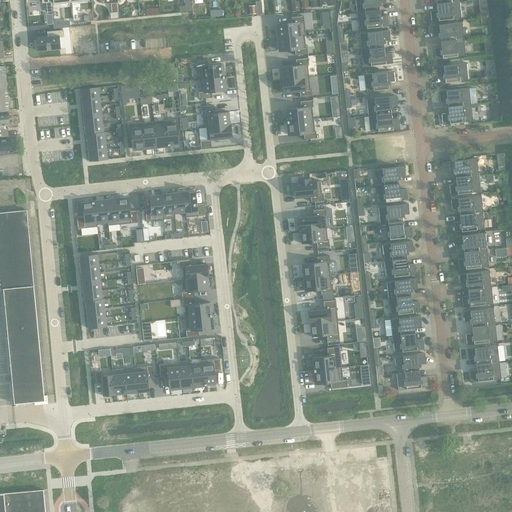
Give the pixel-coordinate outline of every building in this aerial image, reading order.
[(42,0),(43,2),(46,2),(47,12),(52,12),(51,2),(48,2),(48,0),(42,0)] [(308,0),(305,0),(301,0),(301,8),(309,7),(308,0)] [(355,0),(357,13),(380,10),(379,4),(386,3),(385,0),(355,0)] [(299,1),(291,2),(292,11),(299,11),(299,1)] [(459,1),(436,4),(437,10),(430,11),(431,21),(462,18),(461,17),(459,1)] [(380,10),(357,13),(359,29),(358,29),(389,26),(387,16),(381,16),(380,10)] [(292,23),(277,25),(278,38),(305,35),(306,35),(304,16),(291,17),(291,23),(292,23)] [(441,42),(463,40),(462,23),(462,22),(432,25),(433,36),(440,35),(441,42)] [(359,34),(361,50),(384,47),(383,41),(390,40),(389,30),(359,33),(359,34)] [(37,40),(34,41),(35,49),(38,49),(38,51),(60,49),(59,37),(63,36),(63,31),(48,32),(49,37),(37,38),(37,40)] [(305,35),(278,38),(280,51),(294,49),(294,50),(295,55),(308,54),(307,47),(306,47),(305,35)] [(492,35),(485,36),(487,54),(493,53),(492,35)] [(463,40),(441,42),(441,48),(434,48),(435,59),(466,56),(466,55),(465,55),(463,40)] [(384,47),(361,50),(363,66),(362,66),(362,67),(393,63),(391,53),(385,54),(384,47)] [(296,66),(281,67),(283,80),(309,77),(308,65),(309,65),(308,58),(296,59),(296,66)] [(207,60),(195,61),(196,68),(197,68),(198,80),(201,80),(224,77),(224,76),(223,64),(208,66),(207,60)] [(436,66),(437,77),(444,76),(445,83),(468,80),(466,64),(467,64),(467,63),(436,66)] [(363,74),(363,75),(364,75),(366,91),(389,89),(388,82),(395,81),(393,71),(363,74)] [(202,92),(199,92),(199,99),(211,98),(211,93),(211,92),(226,90),(224,77),(201,80),(202,92)] [(283,80),(282,80),(282,82),(283,93),(299,91),(300,98),(312,96),(312,89),(310,89),(309,77),(283,80)] [(177,84),(167,85),(168,93),(178,91),(177,84)] [(99,87),(81,89),(82,98),(100,96),(99,87)] [(471,103),(478,102),(476,87),(470,87),(471,103)] [(448,107),(471,104),(469,89),(469,88),(439,91),(440,101),(447,101),(448,107)] [(100,96),(82,98),(83,107),(101,105),(100,96)] [(338,96),(331,97),(333,116),(340,115),(338,96)] [(366,100),(368,116),(391,113),(390,107),(397,106),(396,96),(366,99),(366,100)] [(7,99),(0,99),(0,111),(8,110),(7,99)] [(301,108),(286,109),(287,121),(287,122),(313,119),(312,107),(313,107),(313,100),(300,101),(301,108)] [(471,104),(448,107),(448,113),(441,114),(443,124),(473,121),(473,120),(472,120),(471,104)] [(101,105),(83,107),(84,116),(102,114),(101,105)] [(213,105),(201,107),(201,116),(203,116),(204,128),(206,127),(230,125),(228,112),(214,114),(213,105)] [(391,113),(368,116),(370,131),(369,132),(400,129),(399,119),(392,119),(391,113)] [(0,137),(8,137),(7,128),(5,128),(5,125),(9,124),(8,114),(0,114),(0,137)] [(102,114),(84,116),(85,125),(103,123),(102,114)] [(177,119),(165,121),(168,146),(180,144),(177,119)] [(313,119),(287,122),(289,135),(303,134),(304,134),(304,140),(317,138),(316,131),(315,132),(313,119)] [(165,121),(154,122),(157,147),(168,146),(165,121)] [(154,122),(142,123),(145,148),(157,147),(154,122)] [(103,123),(85,125),(86,134),(87,134),(104,132),(103,123)] [(142,123),(131,124),(131,128),(134,149),(145,148),(142,123)] [(208,140),(200,141),(201,149),(211,147),(211,140),(217,139),(223,139),(232,138),(232,135),(231,125),(230,125),(206,127),(208,140)] [(104,132),(87,134),(88,143),(106,141),(105,132),(104,132)] [(0,153),(12,152),(10,139),(0,139),(0,153)] [(106,141),(88,143),(89,152),(107,151),(106,141)] [(107,151),(89,152),(90,161),(108,160),(107,151)] [(455,178),(478,175),(476,159),(477,159),(446,162),(448,172),(454,172),(455,178)] [(376,187),(399,184),(398,178),(405,177),(404,167),(373,170),(373,171),(374,171),(376,187)] [(478,175),(455,178),(456,184),(449,185),(450,195),(481,192),(480,191),(478,175)] [(299,183),(294,184),(295,198),(310,196),(310,197),(311,202),(323,201),(323,194),(322,194),(320,181),(311,182),(310,182),(310,179),(299,181),(299,183)] [(348,179),(341,180),(344,202),(351,201),(348,179)] [(399,184),(376,187),(377,203),(377,204),(407,200),(406,190),(399,190),(399,184)] [(195,191),(184,192),(186,212),(186,217),(206,215),(205,203),(197,204),(195,191)] [(175,193),(172,193),(174,214),(186,212),(184,192),(175,193)] [(172,193),(161,195),(163,220),(175,218),(174,214),(172,193)] [(150,209),(145,210),(146,222),(163,220),(161,195),(149,196),(150,209)] [(459,215),(482,213),(480,197),(481,197),(481,196),(451,199),(452,210),(459,209),(459,215)] [(129,198),(117,199),(120,224),(137,223),(136,211),(130,211),(129,198)] [(117,199),(106,200),(108,223),(108,226),(120,224),(117,199)] [(94,202),(96,225),(108,223),(106,200),(94,202)] [(84,216),(76,217),(77,229),(97,227),(96,225),(94,202),(82,203),(84,216)] [(380,224),(403,222),(402,215),(409,215),(408,204),(377,207),(377,208),(378,208),(380,224)] [(314,216),(298,218),(298,221),(299,231),(300,231),(326,228),(325,216),(326,216),(326,209),(313,210),(314,216)] [(0,289),(3,289),(9,347),(11,376),(12,382),(14,404),(34,402),(35,405),(45,404),(44,395),(26,210),(0,212),(0,289)] [(482,213),(459,215),(460,222),(453,222),(454,233),(485,229),(484,229),(482,213)] [(403,222),(380,224),(382,240),(381,240),(381,241),(411,238),(410,227),(404,228),(403,222)] [(326,228),(300,231),(302,244),(316,242),(317,248),(330,247),(329,240),(328,240),(326,228)] [(463,253),(486,250),(485,234),(485,233),(455,237),(456,247),(463,246),(463,253)] [(384,262),(407,259),(406,253),(413,252),(412,242),(382,245),(382,246),(384,262)] [(506,248),(495,249),(496,257),(507,256),(506,248)] [(486,250),(463,253),(464,259),(457,260),(459,270),(489,267),(489,266),(488,266),(486,250)] [(98,254),(79,256),(80,265),(99,263),(98,254)] [(318,263),(303,265),(303,267),(304,278),(330,275),(329,263),(330,262),(329,256),(317,257),(317,262),(318,263)] [(191,259),(178,261),(179,268),(182,267),(184,279),(208,277),(209,277),(207,264),(191,266),(191,259)] [(407,259),(384,262),(386,277),(385,278),(416,275),(414,264),(408,265),(407,259)] [(99,263),(80,265),(81,274),(100,272),(99,263)] [(468,290),(491,288),(489,272),(489,271),(459,274),(460,285),(467,284),(468,290)] [(100,272),(81,274),(82,283),(101,281),(100,272)] [(330,275),(304,278),(306,290),(320,289),(320,290),(321,295),(333,294),(333,287),(332,287),(330,275)] [(184,279),(181,280),(183,292),(182,292),(182,299),(195,298),(194,292),(209,290),(208,277),(184,279)] [(388,299),(411,296),(410,290),(417,289),(416,279),(386,282),(386,283),(388,299)] [(101,281),(82,283),(83,292),(102,290),(101,281)] [(491,288),(468,290),(468,296),(462,297),(463,308),(493,304),(493,303),(492,303),(491,288)] [(102,290),(83,292),(84,301),(85,301),(103,299),(102,290)] [(411,296),(388,299),(390,315),(389,315),(389,316),(420,312),(419,302),(412,303),(411,296)] [(195,298),(182,299),(183,306),(184,306),(185,318),(212,315),(211,314),(210,302),(195,304),(195,298)] [(103,299),(85,301),(86,310),(105,308),(104,299),(103,299)] [(324,309),(308,311),(309,324),(310,324),(338,321),(335,300),(323,301),(324,309)] [(105,308),(86,310),(87,319),(106,318),(105,308)] [(472,328),(495,325),(493,309),(494,309),(493,308),(463,312),(464,322),(471,321),(472,328)] [(212,315),(185,318),(187,331),(186,331),(186,337),(199,336),(198,330),(213,328),(212,316),(212,315)] [(392,336),(415,334),(415,328),(421,327),(420,316),(390,320),(390,321),(391,321),(392,336)] [(106,318),(87,319),(88,329),(107,327),(106,318)] [(338,321),(310,324),(312,337),(326,335),(327,341),(340,340),(338,321)] [(150,322),(142,323),(144,341),(152,340),(150,322)] [(495,325),(472,328),(472,334),(466,335),(467,345),(497,342),(497,341),(495,325)] [(415,334),(392,336),(394,352),(394,353),(424,350),(423,339),(416,340),(415,334)] [(328,356),(313,358),(314,369),(314,371),(343,367),(340,346),(327,348),(328,356)] [(476,365),(499,362),(497,347),(498,346),(467,349),(468,359),(475,359),(476,365)] [(397,374),(420,371),(419,365),(426,364),(424,354),(394,357),(394,358),(395,358),(397,374)] [(219,358),(202,360),(202,363),(205,385),(216,384),(215,371),(221,370),(219,358)] [(499,362),(476,365),(477,371),(470,372),(471,382),(501,379),(501,378),(499,362)] [(179,363),(159,365),(160,377),(169,376),(170,389),(182,388),(179,367),(179,363)] [(202,363),(191,364),(191,366),(193,387),(205,385),(202,363)] [(153,365),(135,367),(135,370),(138,392),(150,391),(148,378),(154,377),(153,365)] [(191,366),(179,367),(182,388),(193,387),(191,366)] [(343,367),(314,371),(316,383),(330,382),(331,388),(349,386),(348,379),(344,380),(343,367)] [(124,369),(112,370),(113,374),(115,395),(124,394),(126,394),(124,371),(124,369)] [(135,370),(124,371),(126,394),(138,392),(135,370)] [(101,371),(95,372),(96,384),(102,383),(103,396),(115,395),(113,374),(102,376),(101,371)] [(420,371),(397,374),(398,390),(398,391),(428,387),(427,377),(420,377),(420,371)] [(508,434),(495,436),(498,462),(511,460),(508,434)] [(495,436),(482,437),(485,463),(498,462),(495,436)] [(482,437),(470,438),(472,464),(485,463),(482,437)] [(470,438),(462,439),(464,463),(468,462),(468,465),(472,464),(470,438)] [(364,469),(354,470),(356,486),(363,485),(362,472),(389,470),(389,463),(391,463),(389,448),(362,451),(364,469)] [(341,453),(314,456),(315,471),(343,468),(341,453)] [(445,462),(425,464),(426,477),(447,474),(447,472),(445,462)] [(354,473),(347,474),(348,487),(355,486),(354,473)] [(447,474),(426,477),(427,489),(448,487),(447,476),(447,474)] [(448,487),(427,489),(429,502),(449,500),(449,498),(448,487)] [(0,511),(44,511),(43,490),(3,493),(0,493),(0,511)] [(449,500),(429,502),(429,511),(450,511),(450,502),(449,500)]
